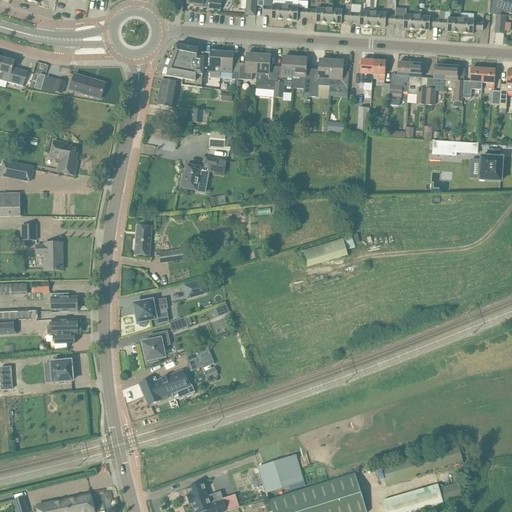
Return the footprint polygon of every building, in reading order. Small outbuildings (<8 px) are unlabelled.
[(203,0),(187,0),(187,4),(194,5),(193,7),(220,10),(222,0),(219,0),(209,0),(210,1),(204,0),(203,0)] [(246,0),(245,16),(252,16),(255,16),(256,0),(246,0)] [(285,13),(284,20),(297,21),(298,17),(307,18),(307,10),(308,1),(299,0),(298,7),(285,6),(285,13)] [(511,5),(494,0),(493,15),(496,15),(501,15),(502,11),(511,14),(511,5)] [(351,13),(351,21),(360,22),(359,26),(372,27),(373,13),(374,1),(370,1),(369,12),(360,12),(360,14),(351,13)] [(271,19),(284,20),(285,6),(272,5),(272,7),(263,6),(263,14),(272,15),(271,19)] [(307,10),(307,18),(316,19),(315,23),(328,23),(329,9),(316,8),(316,10),(307,10)] [(403,29),(416,30),(417,16),(406,15),(406,9),(396,8),(395,16),(394,24),(403,25),(403,29)] [(329,9),(328,23),(341,24),(342,20),(351,21),(351,13),(342,12),(342,10),(329,9)] [(439,20),(438,28),(447,28),(447,32),(460,33),(461,20),(450,19),(450,13),(440,12),(439,20)] [(373,13),(372,27),(385,28),(385,24),(394,24),(395,16),(386,16),(386,14),(373,13)] [(496,15),(495,33),(504,34),(505,16),(501,15),(496,15)] [(439,20),(430,19),(430,17),(417,16),(416,30),(429,31),(429,27),(438,28),(439,20)] [(474,21),(461,20),(460,33),(473,34),(473,30),(483,31),(483,23),(474,22),(474,21)] [(174,45),(162,76),(183,81),(182,86),(202,88),(203,71),(204,54),(204,53),(198,53),(198,50),(174,45)] [(204,54),(203,71),(221,73),(222,53),(210,52),(210,54),(204,53),(204,54)] [(234,54),(222,53),(221,73),(233,74),(232,80),(238,80),(240,57),(239,57),(239,60),(233,60),(234,54)] [(252,73),(257,74),(259,55),(247,55),(246,68),(239,68),(238,79),(251,80),(252,73)] [(273,98),(274,98),(276,70),(269,70),(270,56),(259,55),(257,74),(256,89),(274,91),(273,98)] [(282,71),(276,70),(274,98),(283,99),(283,93),(292,94),(293,89),(295,58),(283,57),(282,71)] [(25,77),(25,75),(26,72),(20,70),(18,75),(12,73),(15,62),(2,58),(0,63),(0,80),(2,81),(22,87),(25,77)] [(295,58),(293,89),(303,90),(303,97),(310,97),(312,73),(306,73),(307,59),(295,58)] [(330,83),(332,61),(320,60),(319,74),(312,73),(310,97),(317,98),(318,86),(330,87),(330,83)] [(360,79),(359,84),(365,84),(364,90),(371,90),(372,82),(373,75),(374,61),(361,60),(361,70),(360,79)] [(330,83),(330,87),(334,87),(343,88),(343,94),(347,95),(349,76),(342,75),(343,62),(332,61),(330,79),(330,83)] [(374,61),(373,75),(379,76),(378,81),(384,81),(386,62),(374,61)] [(390,85),(389,97),(401,97),(402,93),(408,93),(407,95),(408,95),(410,64),(398,63),(397,73),(397,75),(391,75),(390,79),(390,85)] [(410,64),(408,95),(416,96),(416,105),(425,106),(427,89),(421,88),(421,84),(422,65),(410,64)] [(435,85),(434,89),(436,89),(445,90),(445,86),(446,73),(447,66),(434,66),(434,75),(433,85),(435,85)] [(463,98),(464,82),(464,81),(464,76),(458,76),(459,67),(447,66),(445,86),(455,86),(454,102),(454,107),(462,107),(462,98),(463,98)] [(464,82),(463,98),(471,98),(471,90),(482,90),(482,83),(483,69),(471,68),(470,82),(464,82)] [(495,70),(483,69),(482,83),(489,84),(488,89),(494,89),(495,70)] [(501,85),(500,92),(498,110),(499,110),(499,114),(506,115),(507,93),(511,92),(511,71),(507,71),(506,85),(501,85)] [(105,84),(75,75),(70,90),(101,99),(105,84)] [(65,82),(57,80),(54,91),(61,93),(65,82)] [(178,83),(162,80),(157,106),(173,108),(178,83)] [(436,89),(427,89),(425,106),(435,106),(436,89)] [(498,110),(500,92),(492,91),(492,98),(491,105),(499,105),(498,110)] [(232,94),(221,92),(220,100),(231,101),(232,94)] [(369,108),(358,108),(357,135),(368,136),(369,108)] [(187,110),(175,109),(174,116),(187,117),(187,110)] [(202,110),(194,110),(193,123),(201,124),(202,110)] [(342,133),(343,125),(330,123),(329,132),(342,133)] [(406,127),(405,139),(413,139),(414,128),(406,127)] [(212,130),(210,150),(230,152),(231,132),(212,130)] [(432,131),(423,131),(423,140),(431,140),(432,131)] [(434,141),(433,155),(456,156),(456,153),(477,154),(478,144),(476,144),(460,143),(455,143),(434,141)] [(64,144),(54,142),(51,158),(56,159),(56,161),(56,163),(58,164),(60,164),(58,173),(74,176),(77,161),(75,161),(77,154),(74,154),(74,152),(73,151),(71,150),(72,147),(64,146),(64,144)] [(480,180),(481,180),(500,181),(501,181),(501,180),(502,160),(502,159),(503,159),(503,158),(501,158),(483,157),(481,156),(481,158),(480,179),(480,180)] [(205,157),(204,165),(205,165),(210,166),(218,168),(220,160),(205,157)] [(34,167),(3,161),(0,174),(0,176),(30,183),(34,167)] [(182,178),(180,188),(190,190),(205,193),(210,169),(209,169),(210,166),(205,165),(204,165),(203,168),(196,167),(187,165),(184,178),(182,178)] [(0,217),(20,217),(19,195),(0,195),(0,217)] [(217,197),(210,198),(211,206),(218,205),(217,197)] [(36,240),(36,226),(21,226),(22,240),(36,240)] [(152,227),(137,226),(135,255),(150,257),(152,227)] [(327,261),(347,255),(343,241),(323,247),(327,261)] [(62,271),(62,244),(45,244),(45,246),(36,246),(36,255),(45,254),(45,271),(62,271)] [(191,259),(190,248),(158,253),(160,263),(191,259)] [(203,280),(184,285),(188,299),(207,293),(203,280)] [(49,293),(48,283),(32,283),(32,293),(49,293)] [(0,295),(27,295),(27,284),(0,284),(0,295)] [(68,294),(52,295),(52,298),(51,298),(52,312),(77,312),(77,298),(68,298),(68,294)] [(153,301),(134,304),(138,323),(140,322),(141,324),(143,325),(145,325),(147,323),(147,321),(156,319),(155,313),(160,312),(159,311),(168,309),(166,299),(153,301)] [(0,321),(16,320),(38,319),(38,313),(31,313),(31,309),(0,310),(0,321)] [(185,318),(169,324),(173,332),(188,327),(185,318)] [(0,334),(17,334),(16,320),(0,321),(0,334)] [(78,334),(78,320),(52,320),(52,325),(48,326),(48,335),(58,335),(58,337),(54,337),(54,344),(75,344),(75,337),(71,337),(71,334),(78,334)] [(149,336),(151,341),(143,343),(146,361),(149,361),(149,363),(158,361),(158,359),(165,357),(162,347),(170,345),(167,332),(149,336)] [(206,345),(184,354),(190,370),(191,372),(202,367),(203,367),(205,371),(212,368),(211,366),(214,364),(206,345)] [(73,381),(71,361),(51,363),(53,383),(59,382),(59,384),(67,383),(67,381),(73,381)] [(12,389),(11,367),(0,368),(2,390),(12,389)] [(205,371),(204,372),(207,380),(218,376),(215,367),(212,368),(205,371)] [(183,372),(161,381),(164,388),(169,386),(172,393),(176,391),(179,399),(195,392),(193,386),(191,386),(187,375),(184,376),(183,372)] [(155,377),(140,383),(149,405),(160,401),(160,403),(174,397),(172,393),(169,386),(164,388),(161,381),(157,382),(155,377)] [(303,481),(296,457),(259,468),(266,493),(303,481)] [(411,457),(380,466),(386,486),(417,477),(411,457)] [(269,500),(272,511),(366,511),(355,473),(269,500)] [(190,494),(187,495),(190,504),(193,503),(195,511),(225,511),(227,511),(223,501),(218,503),(215,495),(208,498),(203,483),(188,488),(190,494)] [(438,484),(383,500),(386,511),(424,511),(444,506),(438,484)] [(262,498),(260,492),(253,494),(255,500),(262,498)] [(94,511),(91,494),(37,506),(38,511),(94,511)] [(28,511),(24,497),(12,500),(15,511),(28,511)]
